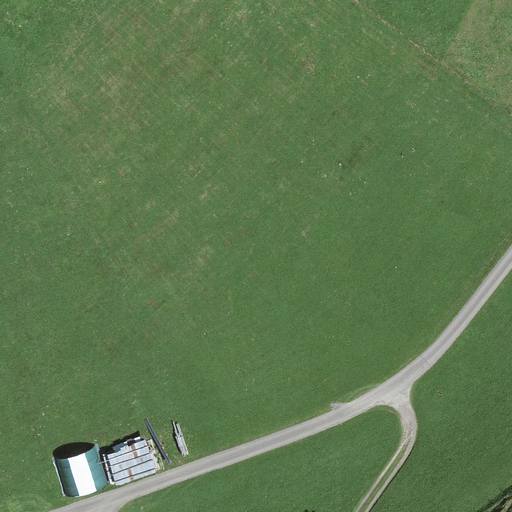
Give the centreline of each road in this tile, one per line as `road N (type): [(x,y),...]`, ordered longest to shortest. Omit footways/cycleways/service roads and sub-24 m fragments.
road 1 (track): [(115,501),(399,387),(511,259)]
road 2 (track): [(363,511),(414,435),(399,387)]
